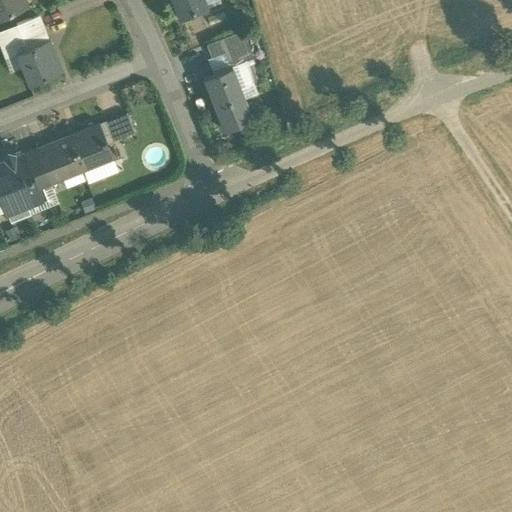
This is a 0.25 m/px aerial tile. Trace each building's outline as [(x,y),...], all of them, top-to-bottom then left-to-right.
[(21,0),(0,0),(0,20),(25,11),(21,0)] [(202,0),(170,0),(179,20),(206,8),(202,0)] [(38,17),(16,25),(21,38),(26,36),(29,42),(45,36),(38,17)] [(241,34),(207,47),(212,58),(225,53),(230,64),(243,59),(247,58),(242,46),(246,45),(241,34)] [(48,42),(17,54),(29,86),(60,73),(48,42)] [(243,59),(230,64),(232,69),(244,100),(258,95),(243,59)] [(232,69),(203,81),(215,112),(244,100),(232,69)] [(244,100),(215,112),(223,133),(253,121),(244,100)] [(127,113),(105,121),(113,141),(123,138),(125,142),(137,137),(127,113)] [(99,124),(68,136),(81,168),(112,156),(99,124)] [(68,136),(36,148),(49,181),(81,168),(68,136)] [(49,181),(36,148),(22,154),(35,186),(49,181)] [(21,152),(14,155),(7,152),(4,159),(0,160),(0,197),(5,210),(39,196),(35,186),(22,154),(21,152)]
